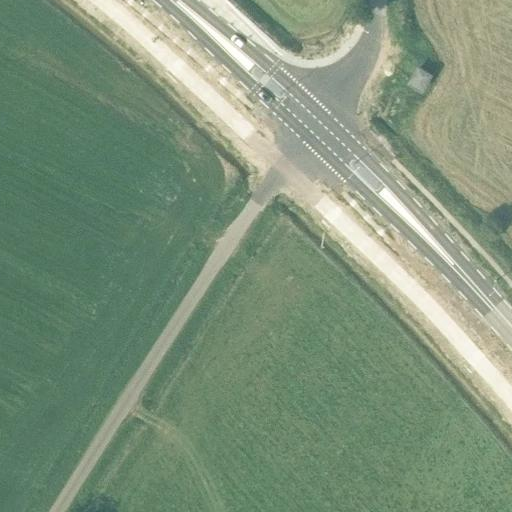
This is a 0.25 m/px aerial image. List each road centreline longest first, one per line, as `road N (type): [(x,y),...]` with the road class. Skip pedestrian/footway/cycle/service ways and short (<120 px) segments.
road 1 (unclassified): [(309,138),(267,186),(55,511)]
road 2 (secondary): [(511,330),(413,226)]
road 3 (secondary): [(413,226),(387,183),(324,121)]
road 4 (secondary): [(324,121),(257,59),(215,39)]
road 5 (secondary): [(215,39),(240,75),(309,138)]
road 6 (unclassified): [(324,121),(353,89),(373,46),(379,0)]
road 7 (secondary): [(309,138),(413,226)]
